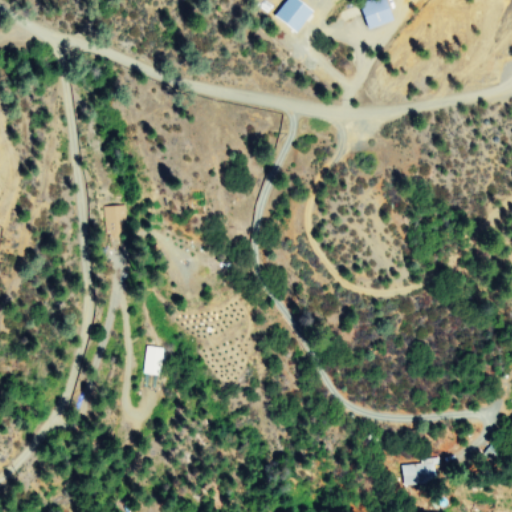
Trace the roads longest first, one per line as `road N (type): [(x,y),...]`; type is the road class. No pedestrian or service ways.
road 1 (residential): [(0,5),(36,29),(170,80),(281,103),(387,109),(511,85)]
road 2 (residential): [(0,441),(38,392),(61,313),(75,182),(57,36)]
